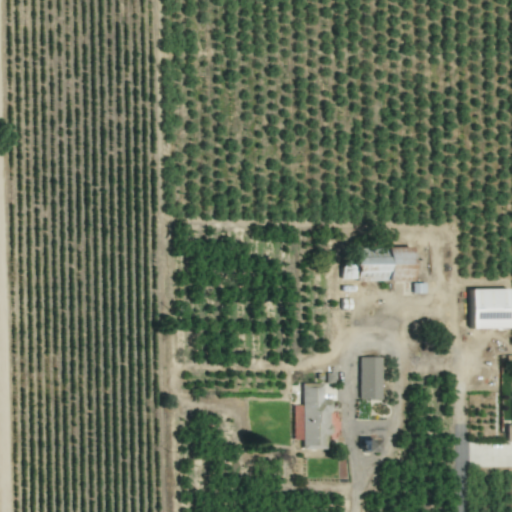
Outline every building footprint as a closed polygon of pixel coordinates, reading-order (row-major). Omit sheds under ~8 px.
[(409,279),(409,247),(382,247),(382,258),(339,259),(339,281),(409,279)] [(467,289),(468,328),(507,328),(506,289),(467,289)] [(379,399),(380,357),(358,357),(357,399),(379,399)] [(300,449),(323,449),(323,437),(329,437),(330,399),(321,399),(321,383),(301,383),(300,449)] [(373,440),(361,440),(361,452),(373,452),(373,440)]
